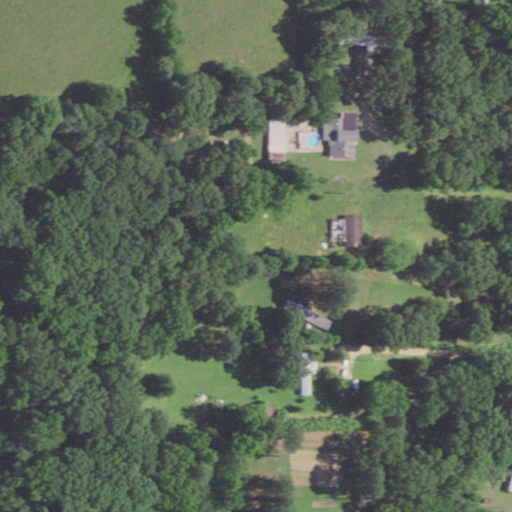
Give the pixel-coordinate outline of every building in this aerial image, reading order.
[(362,49),(378,50),(378,33),(342,33),(342,42),(363,42),(362,49)] [(326,154),(352,154),(353,111),(339,110),(339,115),(321,115),(320,138),(326,138),(326,154)] [(283,116),(268,116),(266,158),(282,159),(283,116)] [(342,245),(360,244),(358,212),(340,213),(340,217),(330,217),(331,237),(341,237),(342,245)] [(325,327),(332,313),(304,300),(303,303),(286,296),(281,307),(325,327)] [(308,367),(311,367),(311,351),(298,351),(299,393),(309,392),(308,367)]
